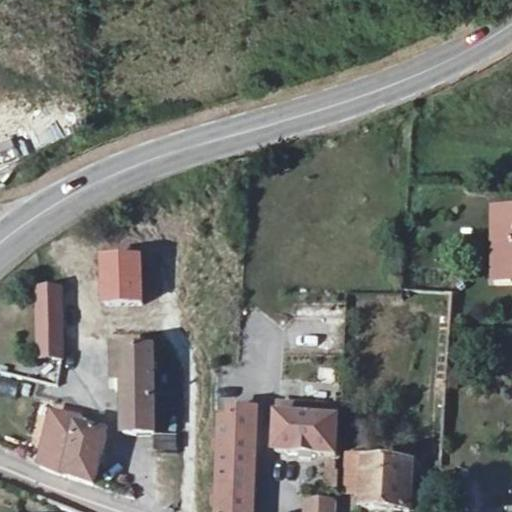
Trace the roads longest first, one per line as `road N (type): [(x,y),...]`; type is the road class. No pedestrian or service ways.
road 1 (secondary): [(511,23),(432,66),(336,102),(164,150),(65,193),(0,236)]
road 2 (residential): [(0,466),(121,511)]
